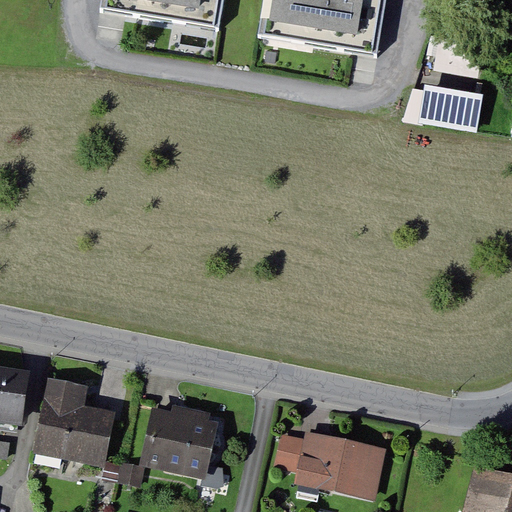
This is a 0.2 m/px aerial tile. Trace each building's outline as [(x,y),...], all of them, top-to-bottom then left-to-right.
[(232,0),(103,0),(101,14),(227,35),(232,0)] [(267,0),(261,38),(385,59),(395,0),(267,0)] [(483,98),(425,87),(419,125),(477,135),(483,98)] [(0,373),(0,425),(21,429),(29,378),(0,373)] [(104,415),(84,412),(88,391),(56,385),(42,453),(106,466),(115,418),(104,415)] [(157,414),(147,465),(208,478),(219,426),(211,425),(212,417),(179,410),(177,418),(167,415),(157,414)] [(308,442),(286,438),(280,468),(303,472),(300,486),(377,501),(387,453),(322,440),(309,437),(308,442)] [(12,444),(0,442),(0,458),(10,460),(12,444)] [(511,511),(511,481),(479,473),(468,511),(511,511)]
